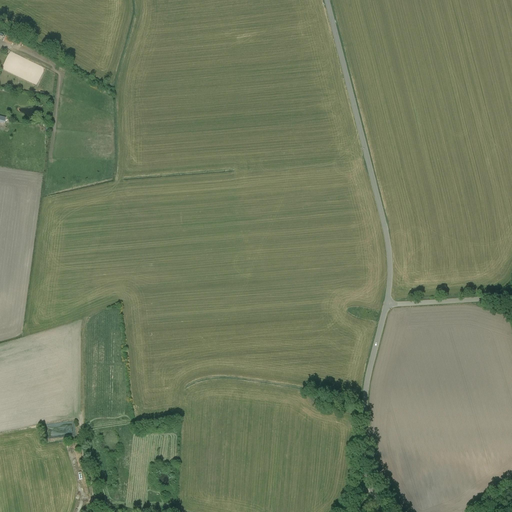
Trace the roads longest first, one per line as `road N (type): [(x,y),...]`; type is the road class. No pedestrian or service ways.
road 1 (unclassified): [(386,305),(389,249),(326,0)]
road 2 (unclassified): [(368,485),(364,402),(386,305)]
road 3 (unclassified): [(386,305),(511,298)]
